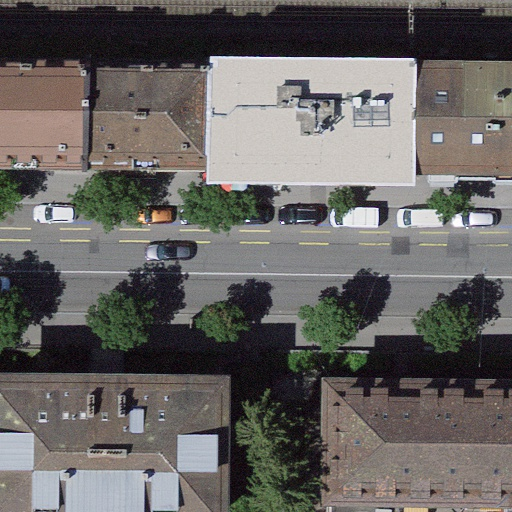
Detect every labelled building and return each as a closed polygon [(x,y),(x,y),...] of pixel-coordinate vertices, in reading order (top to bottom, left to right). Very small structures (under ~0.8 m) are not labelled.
[(0,173),(103,175),(104,62),(0,60),(0,173)] [(103,175),(229,176),(231,64),(104,62),(103,175)] [(443,184),(444,65),(231,64),(229,176),(229,191),(443,193),(443,184)] [(511,65),(444,65),(443,184),(511,184),(511,65)] [(511,511),(511,376),(322,377),(323,502),(330,504),(490,507),(511,506),(511,511)] [(252,511),(254,390),(0,387),(0,511),(252,511)]
